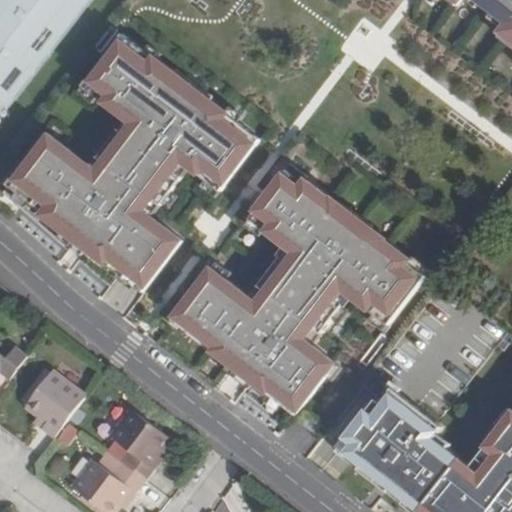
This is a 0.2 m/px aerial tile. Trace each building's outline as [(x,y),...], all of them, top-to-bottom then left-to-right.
[(52,0),(77,19),(91,0),(52,0)] [(511,24),(503,36),(511,43),(511,0),(455,0),(461,4),(464,0),(485,0),(511,21),(511,24)] [(110,263),(147,291),(185,242),(147,213),(156,201),(163,207),(185,179),(178,173),(185,164),(223,193),(263,141),(204,96),(200,102),(178,86),(183,80),(125,35),(85,87),(135,125),(128,135),(122,130),(100,159),(106,163),(97,175),(71,155),(73,152),(49,134),(10,186),(45,213),(43,216),(108,265),(110,263)] [(193,331),(191,334),(297,415),(336,364),(307,342),(316,330),(323,335),(345,306),(338,301),(345,292),(390,327),(427,279),(410,266),(414,262),(371,229),(367,234),(348,218),(351,214),(308,181),(306,184),(290,172),(252,220),(297,255),(290,264),(283,258),(261,287),(268,293),(259,304),(214,270),(176,319),(193,331)] [(17,347),(8,359),(0,352),(0,373),(11,381),(29,357),(17,347)] [(54,372),(48,367),(21,403),(27,408),(54,372)] [(68,423),(88,397),(54,372),(27,408),(48,423),(43,430),(56,439),(68,423)] [(511,511),(511,417),(488,449),(498,457),(482,477),(435,441),(444,429),(395,390),(383,405),(375,399),(335,450),(387,490),(390,486),(405,498),(402,502),(414,511),(511,511)] [(147,482),(156,471),(151,467),(164,450),(172,440),(133,409),(112,437),(116,441),(107,452),(147,482)] [(326,427),(305,411),(297,421),(319,437),(326,427)] [(73,433),(67,428),(62,435),(68,440),(73,433)] [(168,454),(164,450),(151,467),(156,471),(168,454)] [(147,482),(107,452),(99,464),(94,460),(73,488),(85,497),(104,511),(117,511),(121,507),(134,490),(139,494),(147,482)] [(134,490),(121,507),(126,510),(139,494),(134,490)] [(104,511),(85,497),(81,502),(94,511),(104,511)]
